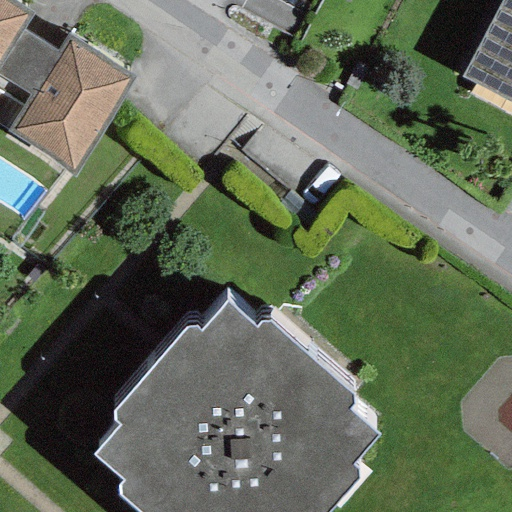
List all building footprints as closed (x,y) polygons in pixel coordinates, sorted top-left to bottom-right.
[(0,0),(0,66),(23,30),(33,13),(11,0),(0,0)] [(511,103),(511,0),(501,0),(461,77),(511,103)] [(0,78),(30,96),(58,51),(23,30),(0,66),(0,78)] [(74,178),(134,77),(66,37),(58,51),(30,96),(6,138),(74,178)] [(255,325),(226,300),(200,329),(196,326),(186,326),(114,409),(115,420),(119,424),(93,453),(119,476),(119,493),(140,511),(328,511),(359,477),(354,463),(379,434),(348,407),(353,402),(352,393),(269,320),(259,321),(255,325)]
